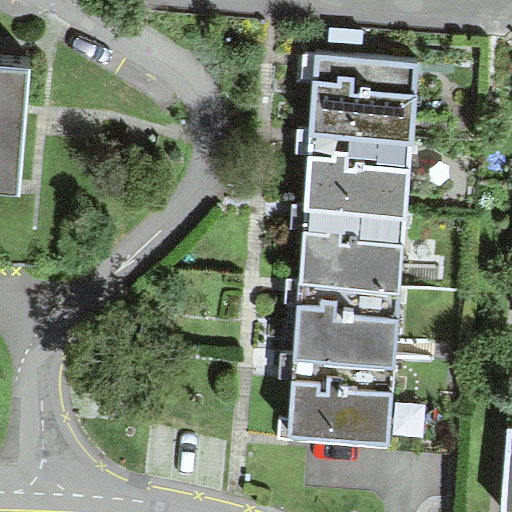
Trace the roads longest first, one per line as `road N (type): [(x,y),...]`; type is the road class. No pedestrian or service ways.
road 1 (residential): [(49,0),(156,57),(200,94),(213,139),(201,186),(58,324),(40,375),(46,495)]
road 2 (residential): [(46,495),(137,499),(190,511)]
